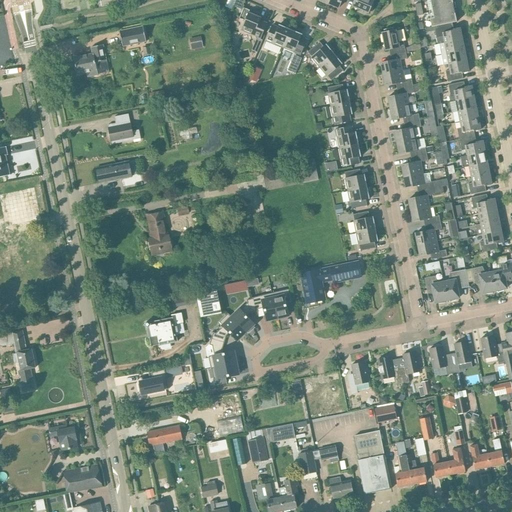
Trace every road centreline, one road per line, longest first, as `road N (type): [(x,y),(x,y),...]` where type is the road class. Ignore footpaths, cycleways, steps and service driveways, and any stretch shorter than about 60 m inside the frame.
road 1 (tertiary): [(126,511),(20,0)]
road 2 (residential): [(418,324),(362,41),(354,30),(279,0)]
road 3 (residential): [(326,344),(312,362),(259,372),(255,355),(269,341),(301,335)]
